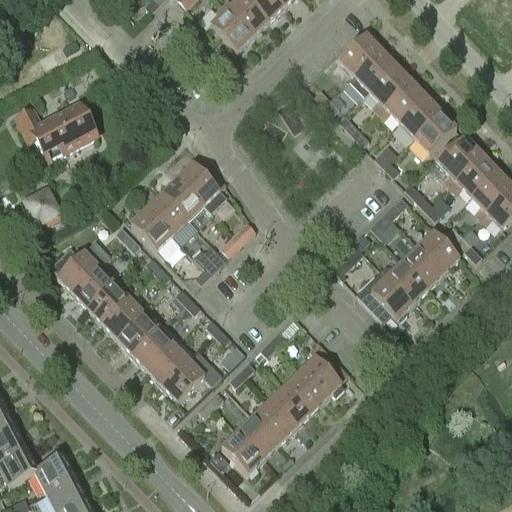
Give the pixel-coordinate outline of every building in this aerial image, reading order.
[(167,0),(158,0),(155,4),(161,10),(170,2),(167,0)] [(182,0),(176,6),(185,16),(200,0),(182,0)] [(270,0),(243,0),(242,1),(268,28),(283,13),(270,0)] [(296,0),(270,0),(283,13),(296,0)] [(227,6),(221,12),(252,43),(268,28),(242,1),(232,11),(227,6)] [(161,10),(155,4),(144,14),(150,21),(161,10)] [(252,43),(221,12),(214,18),(219,24),(211,31),(237,58),(252,43)] [(354,83),(380,57),(365,42),(339,68),(354,83)] [(380,57),(354,83),(355,84),(348,89),(363,105),(370,99),(369,98),(395,73),(380,57)] [(411,89),(395,73),(369,98),(370,99),(379,109),(371,115),(377,121),(411,89)] [(411,89),(377,121),(383,127),(391,121),(399,130),(425,104),(411,89)] [(323,113),(329,106),(320,97),(314,104),(323,113)] [(425,104),(399,130),(415,146),(441,120),(425,104)] [(329,106),(323,113),(332,123),(339,117),(329,106)] [(33,118),(18,126),(26,143),(31,141),(48,171),(96,145),(80,114),(42,134),(33,118)] [(441,120),(415,146),(430,161),(456,135),(441,120)] [(353,145),(360,138),(344,122),(338,129),(353,145)] [(360,138),(353,145),(362,154),(369,147),(360,138)] [(449,194),(481,162),(461,142),(435,168),(450,183),(444,189),(449,194)] [(383,176),(390,169),(380,160),(374,166),(383,176)] [(497,178),(481,162),(449,194),(456,201),(462,195),(470,204),(497,178)] [(390,169),(383,176),(392,185),(399,178),(390,169)] [(179,185),(212,219),(226,205),(219,198),(225,192),(216,184),(212,187),(195,170),(179,185)] [(511,192),(497,178),(470,204),(480,214),(474,220),(479,225),(511,193),(511,192)] [(212,219),(179,185),(164,200),(189,226),(203,213),(210,221),(212,219)] [(22,204),(36,234),(64,221),(50,191),(22,204)] [(423,218),(430,212),(410,191),(403,197),(423,218)] [(511,224),(511,193),(479,225),(486,232),(492,226),(501,235),(511,224)] [(164,200),(148,216),(174,242),(189,226),(164,200)] [(386,219),(392,226),(407,211),(401,205),(386,219)] [(430,212),(423,218),(434,229),(441,223),(430,212)] [(174,242),(148,216),(131,232),(157,258),(174,242)] [(386,219),(375,230),(370,235),(384,249),(400,234),(392,226),(386,219)] [(246,230),(234,242),(243,251),(255,239),(246,230)] [(454,249),(460,243),(452,234),(446,241),(454,249)] [(123,250),(130,243),(122,235),(115,242),(123,250)] [(434,239),(419,253),(444,280),(459,266),(434,239)] [(354,250),(361,257),(369,248),(363,241),(354,250)] [(243,251),(234,242),(232,244),(219,256),(228,265),(243,251)] [(130,243),(123,250),(134,261),(141,254),(130,243)] [(481,265),(460,243),(454,249),(475,271),(481,265)] [(361,257),(354,250),(330,274),(343,288),(346,284),(343,281),(354,269),(363,261),(360,258),(361,257)] [(419,253),(403,269),(428,295),(444,280),(419,253)] [(205,274),(212,281),(220,273),(225,268),(212,254),(207,258),(199,258),(193,265),(204,276),(205,274)] [(72,298),(98,273),(83,258),(78,263),(70,255),(51,274),(58,282),(57,283),(72,298)] [(153,281),(160,275),(151,266),(145,272),(153,281)] [(428,295),(403,269),(393,278),(389,274),(384,274),(381,277),(412,310),(428,295)] [(113,288),(98,273),(72,298),(87,314),(113,288)] [(205,274),(204,276),(194,285),(201,292),(212,281),(205,274)] [(160,275),(153,281),(164,291),(170,285),(160,275)] [(412,310),(381,277),(356,301),(383,330),(392,321),(396,325),(397,325),(399,327),(407,320),(405,317),(412,310)] [(113,288),(87,314),(102,330),(134,299),(129,293),(123,298),(113,288)] [(184,311),(190,305),(181,297),(175,303),(184,311)] [(141,307),(134,299),(102,330),(118,346),(144,320),(136,312),(141,307)] [(200,316),(190,305),(184,311),(194,322),(200,316)] [(159,335),(144,320),(118,346),(133,361),(159,335)] [(214,342),(220,336),(212,327),(205,334),(214,342)] [(159,335),(133,361),(148,376),(174,351),(159,335)] [(220,336),(214,342),(215,344),(210,347),(219,356),(224,352),(230,346),(220,336)] [(279,339),(270,348),(276,355),(285,346),(279,339)] [(276,355),(270,348),(260,358),(266,364),(276,355)] [(300,380),(325,406),(341,391),(340,390),(349,382),(318,350),(309,358),(315,365),(300,380)] [(189,366),(174,351),(148,376),(163,392),(189,366)] [(204,382),(189,366),(163,392),(178,408),(204,382)] [(239,378),(245,385),(254,376),(248,370),(239,378)] [(245,385),(239,378),(229,388),(235,395),(245,385)] [(325,406),(300,380),(283,395),(309,422),(325,406)] [(283,395),(269,409),(294,436),(309,422),(283,395)] [(208,408),(214,415),(223,406),(217,400),(208,408)] [(214,415),(208,408),(198,418),(204,425),(214,415)] [(269,409),(253,424),(278,451),(294,436),(269,409)] [(0,442),(14,436),(3,414),(0,415),(0,442)] [(278,451),(253,424),(237,440),(263,466),(278,451)] [(14,436),(0,442),(0,469),(25,457),(14,436)] [(263,466),(237,440),(221,455),(247,481),(263,466)] [(25,457),(0,469),(0,482),(2,482),(8,494),(34,480),(34,479),(37,478),(36,478),(25,457)] [(218,458),(209,466),(220,478),(229,470),(218,458)] [(63,464),(36,478),(37,478),(34,479),(34,480),(45,501),(74,486),(63,464)] [(75,511),(85,507),(74,486),(45,501),(51,511),(75,511)]
